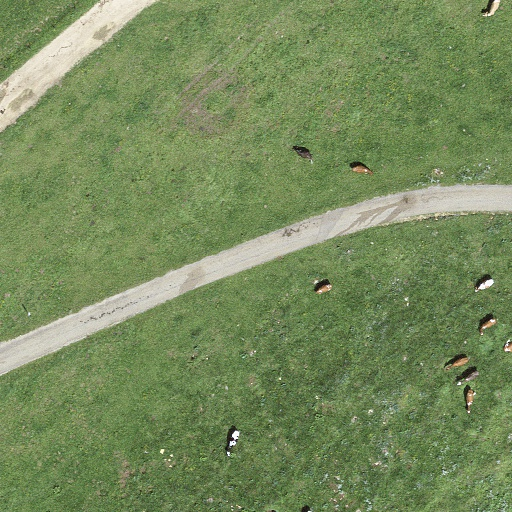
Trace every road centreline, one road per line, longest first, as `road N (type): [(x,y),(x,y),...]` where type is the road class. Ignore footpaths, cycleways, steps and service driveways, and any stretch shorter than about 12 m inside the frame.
road 1 (track): [(0,363),(168,288),(371,213),(444,200),(511,200)]
road 2 (track): [(0,109),(128,0)]
